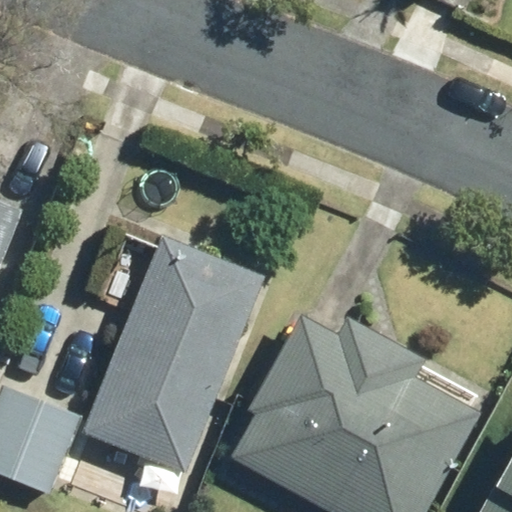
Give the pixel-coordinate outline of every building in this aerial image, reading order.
[(0,254),(18,208),(0,201),(0,254)] [(160,234),(80,432),(183,473),(263,275),(160,234)] [(335,333),(298,313),(245,410),(253,414),(229,458),(328,511),(423,511),(478,412),(413,377),(424,358),(345,315),(335,333)] [(80,415),(0,384),(0,474),(49,494),(80,415)] [(511,511),(511,446),(475,511),(511,511)]
